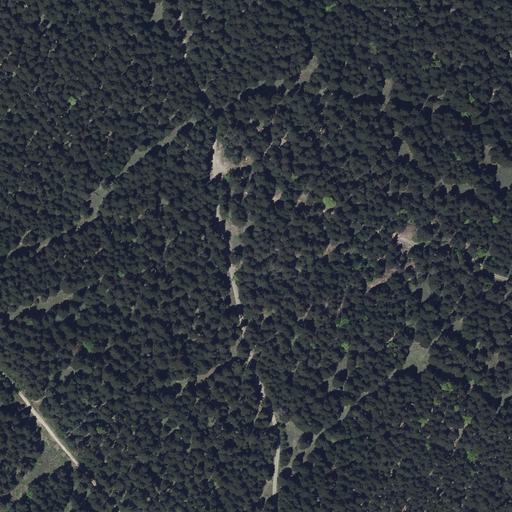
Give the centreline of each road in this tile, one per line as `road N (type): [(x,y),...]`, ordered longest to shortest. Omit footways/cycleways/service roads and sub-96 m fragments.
road 1 (track): [(275,511),(276,432),(220,224),(213,117),(189,79),(176,0)]
road 2 (track): [(0,360),(84,481),(119,511)]
